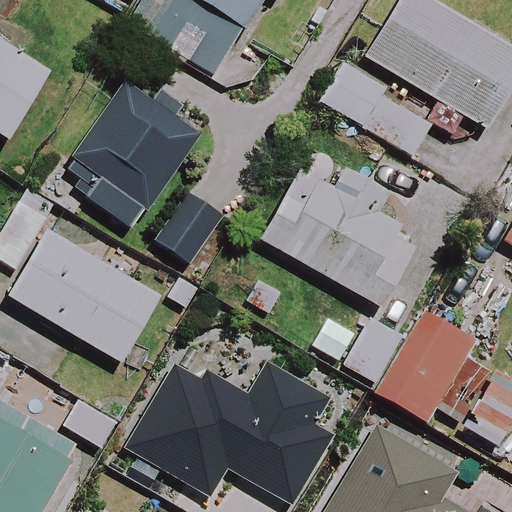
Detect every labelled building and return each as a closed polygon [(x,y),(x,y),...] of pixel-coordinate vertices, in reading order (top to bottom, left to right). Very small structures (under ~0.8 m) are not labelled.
[(275,0),(157,0),(136,36),(213,81),(260,0),(266,0),(273,4),(275,0)] [(511,84),(511,58),(416,0),(399,0),(362,61),(482,134),(511,84)] [(0,141),(6,145),(47,76),(0,48),(0,141)] [(431,126),(340,67),(317,104),(407,162),(431,126)] [(196,147),(127,95),(60,183),(129,235),(196,147)] [(385,198),(344,175),(332,196),(296,175),(257,243),(377,313),(417,244),(373,219),(385,198)] [(221,222),(187,196),(151,244),(186,270),(221,222)] [(0,268),(11,276),(47,221),(18,202),(0,229),(0,268)] [(511,219),(499,242),(511,250),(511,219)] [(156,303),(45,237),(6,302),(117,369),(156,303)] [(374,335),(295,292),(280,319),(196,274),(136,383),(190,413),(241,395),(329,418),(374,335)] [(113,429),(73,404),(58,428),(98,453),(113,429)] [(43,511),(78,455),(0,407),(0,511),(43,511)] [(282,511),(317,454),(280,432),(233,511),(234,511),(282,511)] [(453,477),(376,432),(329,511),(449,511),(437,505),(453,477)]
